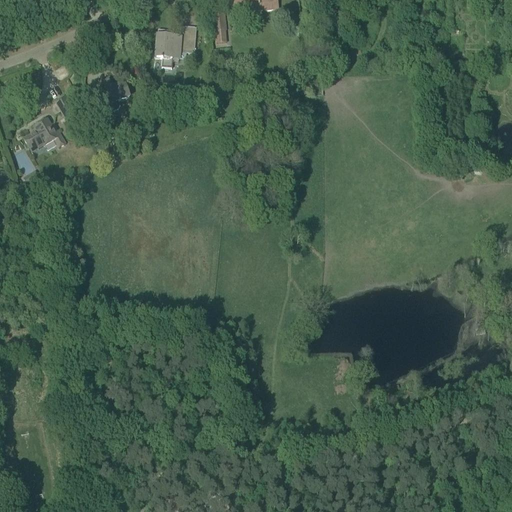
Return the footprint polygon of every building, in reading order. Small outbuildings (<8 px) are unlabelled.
[(231,0),(232,7),(245,6),(258,5),(259,12),(277,10),(276,0),(231,0)] [(223,16),(207,18),(209,34),(214,33),(225,32),(223,16)] [(155,53),(154,60),(159,61),(159,60),(162,61),(161,70),(171,71),(172,61),(180,62),(180,54),(194,55),(194,52),(196,30),(183,29),(182,40),(164,38),(165,33),(158,33),(157,53),(155,53)] [(102,98),(91,102),(95,113),(105,109),(106,113),(110,115),(118,112),(120,108),(118,104),(129,99),(127,92),(129,91),(127,86),(125,87),(124,85),(113,89),(109,81),(103,83),(106,93),(103,94),(103,95),(102,98)] [(78,121),(69,106),(64,98),(54,104),(68,127),(78,121)] [(148,98),(141,99),(143,110),(150,108),(148,98)] [(85,108),(88,115),(95,113),(91,105),(85,108)] [(36,133),(30,136),(23,141),(31,155),(44,148),(45,148),(54,143),(58,150),(65,146),(57,131),(53,133),(47,122),(34,130),(36,133)] [(9,184),(6,172),(0,174),(3,185),(9,184)] [(23,182),(28,190),(41,183),(36,174),(23,182)] [(466,279),(472,288),(479,284),(473,274),(466,279)] [(473,328),(474,338),(485,337),(484,327),(473,328)]
